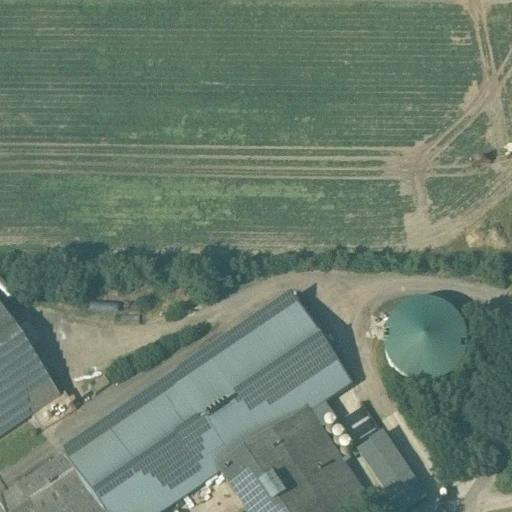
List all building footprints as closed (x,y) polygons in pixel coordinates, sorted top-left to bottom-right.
[(293,301),(63,457),(100,511),(162,511),(219,473),(309,412),(350,384),(293,301)] [(398,380),(468,379),(467,303),(397,305),(398,380)] [(0,314),(0,435),(57,397),(0,314)] [(309,412),(219,473),(245,511),(377,511),(309,412)] [(100,511),(63,457),(0,500),(0,511),(100,511)]
